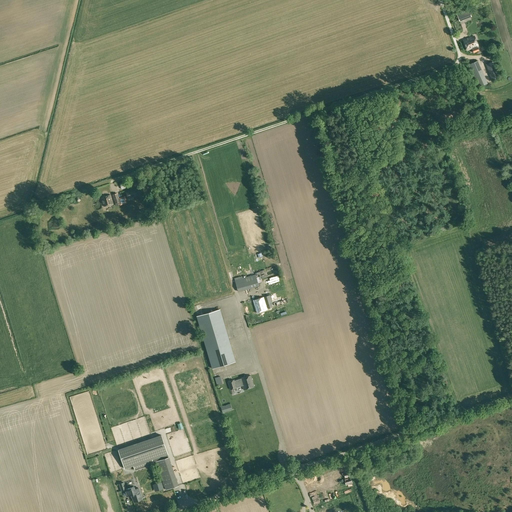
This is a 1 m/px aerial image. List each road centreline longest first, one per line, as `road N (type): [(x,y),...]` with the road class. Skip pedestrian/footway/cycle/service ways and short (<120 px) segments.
road 1 (unclassified): [(170,511),(511,395)]
road 2 (track): [(460,413),(353,99)]
